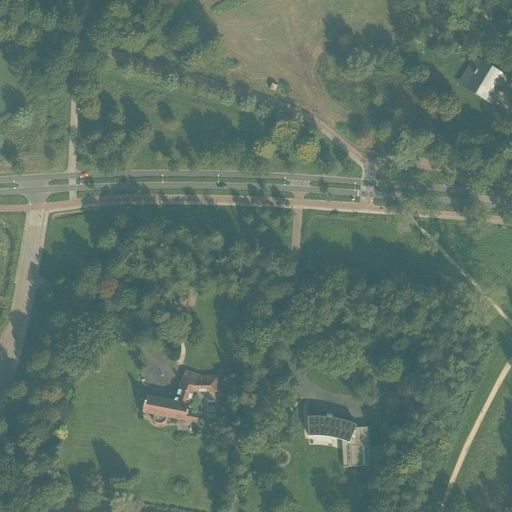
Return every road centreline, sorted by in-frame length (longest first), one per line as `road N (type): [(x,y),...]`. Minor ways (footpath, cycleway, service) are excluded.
road 1 (secondary): [(511,196),(300,177),(35,178)]
road 2 (secondary): [(36,190),(299,189),(511,208)]
road 3 (unclassified): [(0,382),(36,190)]
